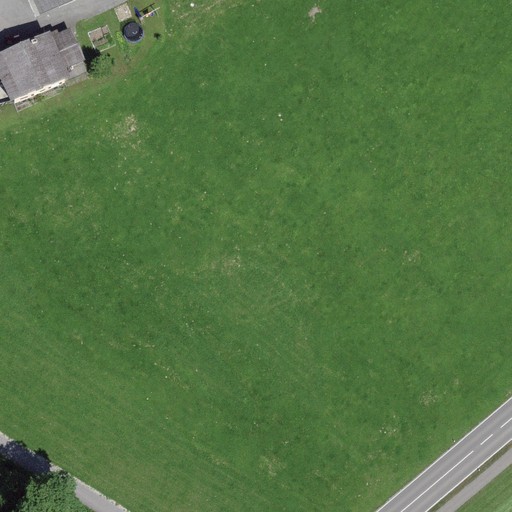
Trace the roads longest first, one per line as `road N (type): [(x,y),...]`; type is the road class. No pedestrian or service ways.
road 1 (secondary): [(511,420),(403,511)]
road 2 (unclassified): [(107,511),(0,445)]
